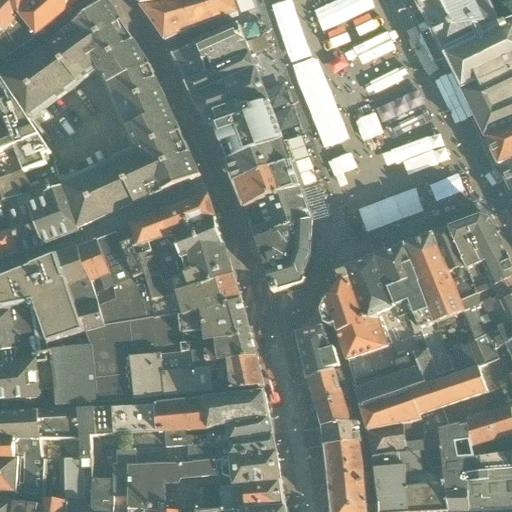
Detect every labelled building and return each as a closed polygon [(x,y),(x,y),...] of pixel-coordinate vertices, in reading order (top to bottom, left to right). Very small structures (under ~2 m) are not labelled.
[(39,0),(0,0),(0,38),(3,36),(5,38),(25,22),(23,17),(39,0)] [(60,39),(2,81),(30,123),(31,122),(31,123),(32,122),(32,121),(31,121),(29,117),(52,100),(95,68),(99,73),(100,75),(104,72),(136,143),(135,144),(139,154),(119,164),(138,204),(159,196),(159,197),(201,178),(191,154),(152,68),(151,66),(141,51),(136,43),(107,0),(106,0),(107,0),(107,1),(75,27),(60,39)] [(64,19),(84,0),(39,0),(23,17),(25,22),(39,38),(40,38),(47,33),(64,19)] [(198,31),(238,17),(239,17),(234,0),(192,0),(188,1),(198,31)] [(417,0),(424,14),(427,19),(446,58),(448,57),(478,44),(505,31),(503,27),(490,0),(417,0)] [(190,34),(198,31),(188,1),(143,7),(168,43),(190,34)] [(278,29),(282,48),(338,37),(334,17),(278,29)] [(0,64),(17,53),(39,38),(25,22),(5,38),(3,36),(0,38),(0,64)] [(448,57),(446,58),(464,93),(511,71),(511,23),(503,27),(505,31),(478,44),(448,57)] [(205,63),(247,44),(241,28),(240,28),(240,27),(238,28),(239,29),(197,47),(205,63)] [(216,74),(252,57),(247,44),(205,63),(207,67),(212,65),(216,74)] [(207,67),(205,63),(197,47),(174,57),(189,86),(211,77),(207,67)] [(216,89),(257,70),(252,57),(216,74),(211,77),(189,86),(194,100),(216,90),(216,89)] [(300,95),(311,121),(354,102),(346,84),(348,83),(339,63),(305,78),(311,90),(300,95)] [(222,102),(263,84),(257,70),(216,89),(216,90),(194,100),(201,112),(222,102)] [(511,71),(464,93),(476,115),(477,117),(480,122),(481,126),(484,132),(487,137),(488,140),(511,129),(511,71)] [(30,123),(2,81),(0,82),(0,158),(16,151),(31,186),(42,181),(59,175),(60,174),(29,123),(30,123)] [(230,121),(271,105),(263,84),(222,102),(230,121)] [(211,129),(230,121),(222,102),(201,112),(211,129)] [(285,144),(280,130),(271,105),(230,121),(211,129),(224,149),(230,164),(257,155),(285,144)] [(511,129),(488,140),(501,167),(511,163),(511,129)] [(265,175),(292,165),(285,144),(257,155),(265,175)] [(0,204),(7,202),(7,201),(33,194),(30,186),(31,186),(16,151),(0,158),(0,204)] [(237,186),(265,175),(257,155),(230,164),(237,186)] [(511,163),(501,167),(511,190),(511,163)] [(138,204),(119,164),(88,177),(65,188),(63,184),(64,184),(63,183),(62,183),(66,195),(79,233),(80,233),(79,231),(138,204)] [(274,200),(302,190),(292,165),(265,175),(274,200)] [(66,195),(62,183),(59,175),(42,181),(51,205),(12,219),(11,220),(12,224),(19,255),(79,233),(66,195)] [(261,205),(274,200),(265,175),(237,186),(247,211),(262,206),(261,205)] [(0,261),(19,255),(12,224),(11,220),(12,219),(51,205),(42,181),(31,186),(30,186),(33,194),(7,201),(7,202),(0,204),(0,261)] [(287,233),(314,224),(331,218),(318,184),(302,190),(274,200),(286,231),(287,233)] [(180,236),(218,221),(211,199),(177,211),(135,229),(135,230),(141,250),(180,236)] [(287,233),(286,231),(274,200),(261,205),(262,206),(270,228),(255,233),(255,234),(259,243),(287,233)] [(500,288),(511,282),(511,263),(491,223),(483,220),(471,224),(500,288)] [(147,275),(225,246),(218,221),(180,236),(141,250),(135,230),(119,236),(136,279),(147,275)] [(300,287),(309,265),(312,258),(314,224),(287,233),(288,291),(300,287)] [(505,298),(500,288),(471,224),(451,231),(480,296),(462,304),(468,318),(483,311),(481,307),(491,303),(489,299),(495,297),(498,302),(505,298)] [(434,238),(462,304),(480,296),(451,231),(434,238)] [(275,295),(288,291),(287,233),(259,243),(275,295)] [(136,279),(119,236),(119,237),(119,235),(99,243),(98,243),(116,288),(136,279)] [(478,343),(468,318),(462,304),(434,238),(407,248),(458,378),(480,370),(487,367),(478,343)] [(98,243),(80,250),(92,284),(93,284),(102,281),(107,292),(114,289),(114,288),(116,288),(98,243)] [(189,277),(230,262),(225,246),(147,275),(151,288),(171,282),(189,277)] [(458,378),(407,248),(377,260),(401,320),(416,315),(443,384),(458,378)] [(92,284),(80,250),(59,256),(57,257),(57,258),(77,311),(78,311),(86,334),(106,328),(97,297),(96,297),(97,296),(93,284),(92,284)] [(91,347),(86,334),(78,311),(77,311),(57,258),(0,280),(0,313),(1,313),(1,314),(36,306),(51,352),(91,347)] [(443,384),(416,315),(401,320),(377,260),(347,272),(364,319),(380,321),(390,348),(392,347),(399,364),(417,357),(429,388),(443,384)] [(180,297),(234,277),(230,262),(189,277),(171,282),(151,288),(154,303),(180,297)] [(383,371),(398,366),(399,364),(392,347),(390,348),(380,321),(364,319),(347,272),(338,275),(322,314),(326,327),(327,325),(338,330),(348,362),(349,362),(355,382),(365,379),(383,371)] [(204,314),(242,302),(234,277),(180,297),(154,303),(151,288),(147,275),(136,279),(116,288),(114,288),(114,289),(107,292),(97,297),(106,328),(157,320),(180,315),(180,318),(187,317),(187,319),(204,313),(204,314)] [(511,322),(504,305),(511,301),(511,282),(500,288),(505,298),(498,302),(495,297),(489,299),(491,303),(481,307),(483,311),(468,318),(478,343),(511,326),(511,322)] [(91,347),(98,405),(136,402),(134,379),(132,359),(163,357),(161,348),(185,346),(252,338),(242,302),(204,314),(204,313),(187,319),(187,317),(180,318),(180,315),(157,320),(106,328),(86,334),(91,347)] [(0,370),(9,369),(10,368),(37,363),(36,359),(51,356),(51,352),(36,306),(1,314),(1,313),(0,313),(0,370)] [(509,346),(511,344),(511,326),(478,343),(487,367),(500,362),(496,352),(509,346)] [(328,341),(325,331),(325,330),(324,330),(300,337),(311,383),(337,374),(336,370),(342,369),(334,346),(329,348),(328,344),(330,344),(329,340),(328,341)] [(209,365),(258,359),(252,338),(185,346),(161,348),(163,357),(207,353),(209,365)] [(511,376),(511,344),(509,346),(496,352),(500,362),(487,367),(480,370),(458,378),(443,384),(429,388),(425,389),(424,388),(363,410),(368,434),(404,425),(424,423),(425,437),(426,436),(441,432),(451,429),(445,411),(490,395),(507,388),(507,385),(507,383),(507,381),(509,379),(511,377),(511,376)] [(91,347),(51,352),(51,356),(53,355),(55,368),(57,391),(57,397),(58,404),(58,408),(82,406),(98,405),(91,347)] [(265,389),(258,359),(209,365),(207,353),(163,357),(132,359),(134,379),(136,402),(265,389)] [(42,393),(57,391),(55,368),(53,355),(51,356),(36,359),(37,363),(10,368),(9,369),(0,370),(0,403),(36,401),(37,400),(38,400),(39,399),(40,398),(41,397),(41,396),(41,395),(42,394),(42,393)] [(425,389),(429,388),(417,357),(399,364),(398,366),(402,376),(358,392),(363,410),(424,388),(425,389)] [(356,412),(351,396),(343,372),(337,374),(311,383),(318,406),(325,429),(358,424),(358,423),(357,423),(354,413),(356,412)] [(511,410),(509,396),(507,388),(490,395),(445,411),(451,429),(462,426),(462,428),(467,426),(469,426),(470,426),(470,424),(491,417),(496,440),(511,435),(511,410)] [(271,421),(266,396),(158,407),(95,411),(97,438),(129,435),(159,434),(159,433),(167,433),(214,430),(271,421)] [(42,441),(82,442),(83,442),(80,411),(40,413),(10,416),(0,416),(0,441),(14,442),(14,441),(42,441)] [(95,411),(82,411),(80,411),(83,442),(82,442),(82,460),(85,486),(85,501),(69,499),(68,501),(68,504),(67,511),(93,511),(93,502),(93,467),(93,460),(92,438),(97,438),(95,411)] [(511,435),(496,440),(491,417),(470,424),(470,426),(469,426),(473,445),(473,448),(476,460),(500,456),(511,454),(511,435)] [(168,448),(275,438),(271,421),(214,430),(167,433),(168,448)] [(441,432),(426,436),(425,437),(424,423),(404,425),(368,434),(373,453),(374,460),(405,455),(427,452),(442,451),(441,441),(442,441),(441,432)] [(328,448),(361,445),(361,444),(363,444),(358,424),(325,429),(328,448)] [(471,511),(468,471),(462,428),(462,426),(451,429),(441,432),(442,441),(441,441),(442,451),(449,511),(471,511)] [(467,426),(462,428),(468,471),(471,511),(496,511),(506,511),(511,510),(511,454),(500,456),(476,460),(473,448),(473,445),(469,426),(467,426)] [(278,454),(275,438),(168,448),(167,433),(159,433),(159,434),(129,435),(129,450),(137,450),(138,468),(183,467),(217,462),(223,461),(233,458),(247,457),(247,458),(278,454)] [(0,461),(44,461),(42,441),(14,441),(14,442),(0,441),(0,461)] [(368,511),(367,499),(371,499),(370,487),(370,474),(365,474),(364,463),(368,462),(368,457),(363,457),(361,445),(328,448),(330,466),(332,489),(334,511),(368,511)] [(131,468),(138,468),(137,450),(129,450),(129,451),(119,452),(119,467),(116,467),(116,482),(114,511),(130,511),(131,468)] [(449,511),(442,451),(427,452),(405,455),(374,460),(381,507),(375,508),(376,511),(449,511)] [(236,488),(283,483),(278,454),(247,458),(247,457),(233,458),(223,461),(217,462),(218,469),(223,469),(225,477),(235,480),(236,488)] [(85,486),(82,460),(58,460),(58,496),(68,501),(69,499),(85,501),(85,486)] [(16,494),(45,496),(46,462),(44,461),(0,461),(0,494),(15,496),(16,494)] [(248,511),(287,510),(283,483),(236,488),(235,480),(225,477),(223,469),(218,469),(217,462),(183,467),(138,468),(131,468),(130,511),(145,511),(144,511),(248,511)] [(93,502),(93,511),(114,511),(116,482),(106,482),(105,482),(105,467),(93,467),(93,502)] [(15,506),(15,496),(0,494),(0,511),(13,511),(14,506),(15,506)] [(43,511),(45,501),(45,496),(16,494),(15,496),(15,506),(14,506),(13,511),(43,511)] [(67,511),(68,504),(45,501),(43,511),(67,511)]
